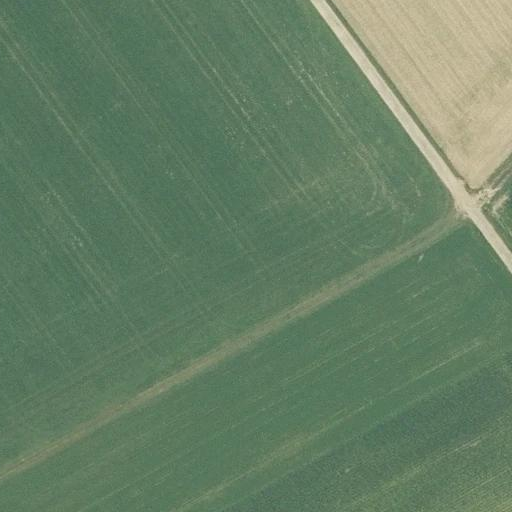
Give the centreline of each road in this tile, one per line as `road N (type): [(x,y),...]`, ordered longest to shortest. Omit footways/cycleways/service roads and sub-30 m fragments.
road 1 (track): [(0,479),(473,212)]
road 2 (unclassified): [(511,265),(317,0)]
